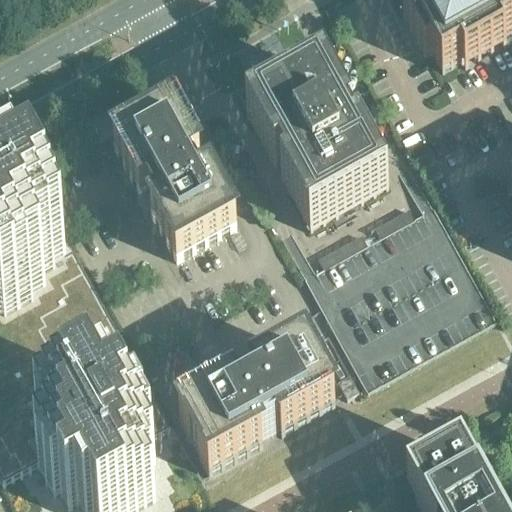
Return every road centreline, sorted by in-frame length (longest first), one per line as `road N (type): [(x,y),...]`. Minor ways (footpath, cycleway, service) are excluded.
road 1 (secondary): [(0,135),(165,43)]
road 2 (secondary): [(142,1),(0,79)]
